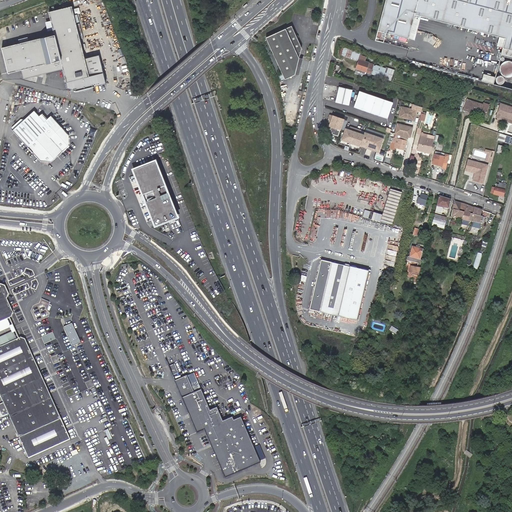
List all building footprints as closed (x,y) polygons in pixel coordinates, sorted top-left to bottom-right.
[(511,88),(511,0),(385,0),(375,40),(384,42),(386,33),(409,39),(415,15),(505,38),(495,77),(484,74),(482,81),(511,88)] [(72,6),(49,12),(55,32),(55,34),(64,68),(67,82),(81,78),(85,77),(89,76),(90,76),(85,58),(72,6)] [(266,38),(285,80),(295,75),(302,48),(291,26),(266,38)] [(64,68),(55,34),(11,45),(17,70),(22,69),(24,78),(64,68)] [(17,70),(11,45),(2,47),(9,73),(17,70)] [(350,58),(352,50),(344,47),(341,55),(350,58)] [(106,82),(99,54),(85,58),(90,76),(89,76),(92,86),(106,82)] [(361,55),(356,69),(366,72),(366,70),(374,73),(373,76),(383,79),(386,70),(377,67),(375,67),(376,65),(364,61),(366,57),(361,55)] [(394,70),(388,68),(385,78),(391,80),(394,70)] [(81,78),(67,82),(69,87),(77,90),(83,88),(81,78)] [(353,91),(340,87),(336,101),(349,105),(353,91)] [(360,91),(354,106),(387,118),(393,102),(360,91)] [(468,111),(477,114),(478,113),(485,115),(488,106),(483,105),(471,101),(468,111)] [(511,107),(501,103),(496,118),(501,119),(502,116),(511,119),(511,107)] [(414,121),(417,111),(402,107),(399,117),(414,121)] [(34,111),(24,120),(21,119),(11,127),(13,130),(13,131),(41,161),(51,162),(68,146),(69,136),(51,116),(46,120),(41,114),(39,116),(34,111)] [(344,120),(330,115),(329,119),(332,119),(330,126),(340,129),(344,120)] [(410,137),(413,127),(398,124),(395,133),(410,137)] [(351,130),(345,128),(341,139),(360,146),(361,144),(364,134),(358,132),(359,130),(352,127),(351,130)] [(442,132),(437,131),(433,149),(438,151),(442,132)] [(379,150),(383,138),(365,132),(364,134),(361,144),(379,150)] [(408,137),(395,133),(392,142),(395,143),(394,147),(405,150),(408,137)] [(431,153),(433,143),(427,142),(428,138),(421,136),(420,141),(422,141),(420,150),(418,149),(417,151),(431,153)] [(379,150),(361,144),(360,146),(379,152),(379,150)] [(447,162),(449,154),(445,153),(445,155),(443,154),(443,156),(435,154),(432,163),(443,166),(444,162),(447,162)] [(486,163),(467,158),(465,168),(474,171),(472,179),(482,181),(484,173),(483,173),(486,163)] [(179,218),(156,159),(131,169),(154,227),(179,218)] [(502,197),(504,191),(498,189),(496,188),(495,188),(495,189),(492,188),(491,193),(493,194),(502,197)] [(383,215),(367,210),(365,218),(380,223),(381,221),(392,225),(402,193),(391,189),(383,215)] [(420,198),(421,197),(418,196),(415,205),(424,208),(426,200),(420,198)] [(451,200),(439,197),(435,213),(442,215),(443,208),(448,209),(451,200)] [(461,204),(454,201),(452,210),(454,211),(453,217),(456,219),(461,204)] [(456,219),(466,222),(468,215),(464,214),(467,206),(461,204),(456,219)] [(466,222),(477,225),(482,210),(467,206),(464,214),(468,215),(466,222)] [(486,228),(491,213),(482,210),(477,225),(482,227),(486,228)] [(446,218),(435,215),(432,226),(444,229),(446,218)] [(416,285),(422,262),(420,261),(422,250),(411,247),(410,253),(409,257),(418,260),(417,264),(417,265),(414,265),(413,268),(411,274),(411,275),(415,276),(413,284),(416,285)] [(408,252),(406,261),(417,264),(418,260),(409,257),(410,253),(408,252)] [(322,263),(310,312),(327,316),(343,268),(322,263)] [(343,268),(327,316),(358,323),(367,287),(370,274),(343,268)] [(0,322),(7,319),(11,317),(13,313),(7,298),(9,294),(5,286),(1,284),(0,284),(0,283),(0,322)] [(0,331),(11,326),(7,319),(0,322),(0,331)] [(385,325),(373,322),(371,328),(383,332),(385,325)] [(81,342),(72,323),(64,327),(73,346),(81,342)] [(0,337),(0,346),(16,339),(13,332),(0,337)] [(70,439),(25,339),(20,338),(16,339),(0,346),(0,396),(0,397),(3,403),(0,403),(0,411),(2,416),(8,413),(28,458),(70,439)] [(175,374),(181,371),(177,363),(171,366),(175,374)] [(205,430),(225,477),(260,462),(241,417),(234,421),(232,417),(223,422),(217,407),(210,410),(202,390),(195,393),(187,376),(176,381),(198,432),(205,430)]
